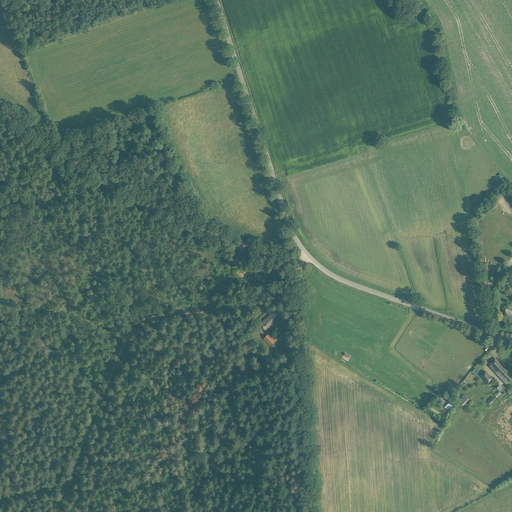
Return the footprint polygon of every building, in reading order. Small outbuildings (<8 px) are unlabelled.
[(494,178),(498,182),(504,177),(500,173),(494,178)] [(511,321),(511,310),(506,308),(503,317),(509,319),(509,320),(511,321)] [(277,317),(276,315),(273,312),(270,315),(264,321),(260,324),(264,328),(265,329),(277,317)] [(269,333),(263,339),(274,349),(278,345),(274,342),(276,340),(269,333)] [(247,349),(251,345),(246,340),(242,344),(247,349)] [(239,359),(244,353),(238,348),(233,354),(239,359)] [(511,376),(495,359),(490,363),(508,383),(511,378),(511,376)] [(253,361),(247,368),(252,372),(258,366),(253,361)] [(488,383),(493,378),(486,370),(480,375),(488,383)] [(462,405),(469,399),(464,394),(458,400),(462,405)] [(450,410),(455,405),(452,403),(453,401),(447,395),(444,399),(449,404),(448,405),(448,404),(445,407),(449,410),(449,409),(450,410)]
